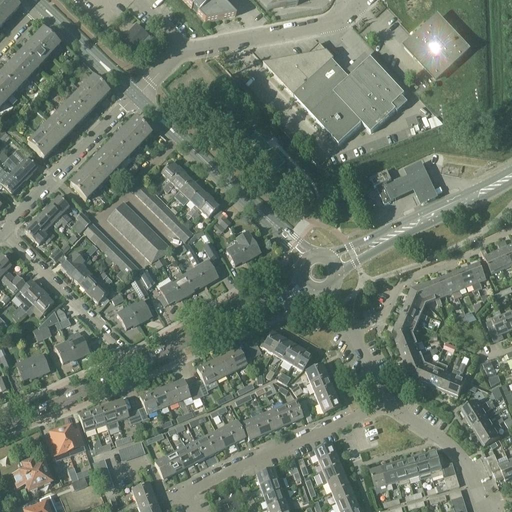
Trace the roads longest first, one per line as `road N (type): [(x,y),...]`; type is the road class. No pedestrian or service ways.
road 1 (secondary): [(307,258),(133,93)]
road 2 (secondary): [(132,368),(305,282)]
road 3 (residential): [(352,331),(387,309),(400,284),(511,233)]
road 4 (residential): [(132,368),(3,229)]
road 5 (residential): [(3,229),(133,93)]
road 6 (unclassified): [(185,52),(317,27),(356,2)]
road 7 (residential): [(236,467),(386,400)]
road 8 (residential): [(487,510),(463,459),(386,400)]
road 9 (secondary): [(0,426),(132,368)]
road 10 (secondary): [(387,236),(511,173)]
road 11 (secondary): [(133,93),(40,4)]
